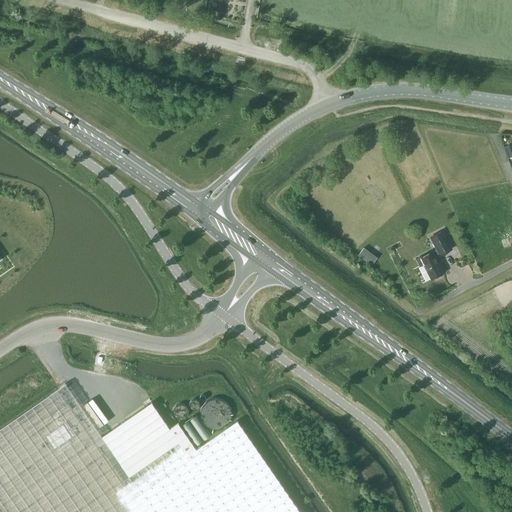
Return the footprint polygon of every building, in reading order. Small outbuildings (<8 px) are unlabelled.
[(503,147),(508,158),(511,156),(511,153),(509,145),(503,147)] [(417,259),(420,266),(424,264),(432,279),(433,278),(434,280),(439,277),(438,275),(443,273),(435,258),(439,256),(453,249),(443,230),(429,237),(435,249),(417,259)] [(364,248),(358,255),(372,265),(377,258),(369,251),(364,248)] [(135,415),(103,437),(66,383),(49,396),(0,429),(0,511),(300,511),(237,422),(198,449),(180,423),(170,429),(152,403),(135,415)] [(201,409),(200,414),(201,419),(204,424),(208,427),(213,429),(218,429),(223,427),(227,424),(230,420),(231,415),(231,410),(229,405),(226,401),(221,399),(216,398),(211,398),(206,401),(203,404),(201,409)] [(190,402),(189,405),(190,408),(193,409),(195,410),(198,409),(200,406),(200,404),(199,401),(197,399),(194,399),(191,400),(190,402)] [(173,410),(173,413),(174,416),(177,419),(181,419),(184,418),(187,416),(188,413),(188,409),(187,406),(184,404),(180,403),(177,404),(174,407),(173,410)]
